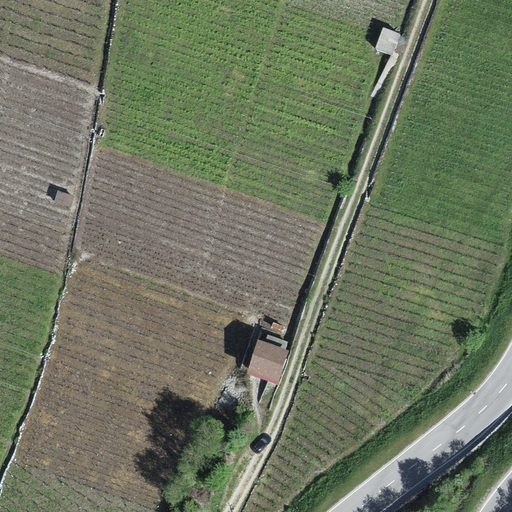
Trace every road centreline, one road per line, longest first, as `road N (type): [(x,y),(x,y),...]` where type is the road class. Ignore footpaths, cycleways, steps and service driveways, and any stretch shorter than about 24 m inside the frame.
road 1 (track): [(228,511),(270,433),(428,0)]
road 2 (tertiary): [(511,376),(354,511)]
